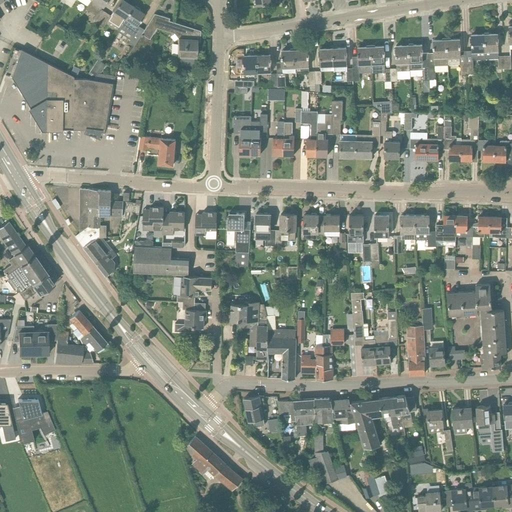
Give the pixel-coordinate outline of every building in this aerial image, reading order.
[(107,0),(90,0),(87,6),(85,8),(96,15),(92,21),(98,24),(106,13),(102,10),(107,0)] [(106,13),(98,24),(103,28),(105,23),(117,31),(133,6),(123,0),(119,0),(110,16),(106,13)] [(137,25),(144,14),(133,6),(117,31),(130,39),(128,42),(134,46),(144,29),(137,25)] [(134,46),(126,58),(137,66),(153,41),(150,39),(154,31),(155,31),(157,29),(178,35),(177,56),(196,57),(197,42),(200,42),(200,30),(199,32),(187,31),(187,27),(169,21),(169,19),(154,14),(144,29),(134,46)] [(498,69),(505,69),(505,56),(498,56),(498,51),(498,42),(498,39),(497,39),(497,34),(484,35),(485,59),(498,59),(498,69)] [(472,59),(485,59),(484,35),(471,35),(472,59)] [(428,53),(429,80),(435,79),(435,65),(448,65),(447,40),(434,41),(434,46),(433,46),(433,49),(434,49),(434,53),(428,53)] [(461,74),(467,74),(466,62),(460,62),(460,48),(460,45),(459,40),(447,40),(448,65),(460,64),(461,74)] [(422,45),(409,46),(410,70),(423,69),(423,80),(429,80),(428,53),(423,53),(423,50),(422,50),(422,45)] [(410,70),(409,46),(396,46),(397,69),(391,69),(391,81),(397,81),(397,71),(410,70)] [(359,73),(372,72),(371,47),(358,48),(358,53),(357,53),(357,56),(358,56),(359,68),(352,68),(353,81),(360,81),(359,73)] [(385,81),(391,81),(391,69),(385,69),(384,55),(385,55),(385,52),(384,52),(384,47),(371,47),(372,72),(385,72),(385,81)] [(333,65),(346,65),(346,56),(347,56),(347,53),(346,54),(346,48),(333,49),(333,65)] [(333,49),(320,49),(320,66),(333,65),(333,49)] [(11,78),(42,129),(84,129),(84,132),(85,132),(86,129),(92,130),(89,139),(94,140),(97,131),(105,132),(111,83),(85,79),(73,79),(74,77),(55,68),(46,63),(21,50),(11,78)] [(295,67),(295,50),(282,51),(282,56),(281,56),(281,59),(282,59),(282,62),(277,62),(277,74),(277,86),(286,86),(285,73),(283,73),(283,68),(295,67)] [(308,50),(295,50),(295,67),(295,72),(308,72),(308,50)] [(271,63),(271,61),(270,61),(270,55),(257,56),(258,73),(270,72),(270,63),(271,63)] [(244,56),(245,73),(258,73),(257,56),(244,56)] [(94,74),(100,74),(105,66),(97,61),(87,75),(88,76),(90,77),(94,74)] [(79,69),(73,67),(70,73),(76,76),(79,69)] [(268,100),(284,100),(284,89),(268,88),(268,100)] [(332,101),(332,114),(332,134),(340,134),(341,121),(342,121),(343,101),(332,101)] [(381,102),(381,111),(381,114),(387,114),(392,114),(392,111),(392,104),(392,102),(381,102)] [(306,156),(316,156),(317,122),(318,111),(301,111),(301,122),(301,123),(309,123),(311,124),(310,139),(306,139),(306,156)] [(461,145),(461,160),(472,160),(472,150),(478,150),(478,140),(479,114),(469,113),(469,128),(471,128),(470,139),(461,139),(461,145)] [(326,134),(332,134),(332,114),(325,114),(325,122),(317,122),(316,156),(327,156),(327,139),(326,139),(326,134)] [(261,138),(260,138),(260,132),(267,132),(267,120),(267,115),(261,115),(261,120),(261,122),(251,122),(250,154),(261,155),(261,138)] [(239,154),(250,154),(251,122),(241,121),(241,116),(234,116),(234,133),(240,133),(240,137),(239,154)] [(278,128),(277,128),(277,138),(273,138),(273,155),(283,155),(284,121),(278,121),(278,128)] [(284,121),(283,155),(294,155),(294,135),(292,135),(292,122),(285,122),(285,121),(284,121)] [(427,139),(427,159),(438,159),(438,149),(444,149),(444,126),(438,126),(437,139),(433,139),(433,138),(427,138),(427,139)] [(461,160),(461,145),(455,145),(455,141),(456,141),(456,136),(451,135),(451,126),(444,126),(444,149),(449,149),(449,159),(461,160)] [(355,157),(356,141),(356,134),(341,134),(340,140),(340,157),(355,157)] [(392,135),(386,135),(385,135),(385,141),(384,158),(399,158),(400,142),(392,142),(392,135)] [(173,165),(176,140),(161,139),(161,138),(150,136),(150,137),(142,136),(140,136),(139,143),(138,148),(148,150),(149,147),(160,149),(158,164),(173,165)] [(427,159),(427,139),(410,138),(410,149),(415,149),(415,159),(427,159)] [(478,140),(478,150),(483,151),(483,160),(494,161),(494,146),(489,146),(489,140),(478,140)] [(371,158),(372,141),(356,141),(355,157),(371,157),(371,158)] [(494,146),(494,161),(506,161),(506,151),(511,152),(511,141),(501,141),(501,146),(494,146)] [(75,236),(83,246),(95,237),(97,237),(97,227),(98,215),(98,214),(97,214),(99,190),(80,188),(80,233),(75,236)] [(111,191),(99,190),(97,214),(98,214),(98,215),(122,216),(122,211),(123,202),(110,202),(111,191)] [(140,204),(123,202),(122,211),(133,213),(139,214),(140,204)] [(142,231),(162,231),(162,230),(163,208),(150,207),(150,213),(149,213),(144,213),(143,213),(142,231)] [(164,208),(163,208),(162,230),(162,231),(163,231),(163,235),(174,235),(174,231),(174,229),(184,230),(185,212),(170,212),(170,216),(169,216),(169,217),(164,217),(164,216),(164,208)] [(129,221),(129,217),(132,218),(133,213),(122,211),(122,216),(122,220),(129,221)] [(195,236),(205,236),(205,232),(216,233),(217,223),(217,213),(202,212),(202,218),(201,218),(196,218),(195,218),(195,236)] [(244,230),(244,213),(242,213),(238,213),(236,213),(236,215),(230,215),(230,227),(230,230),(237,230),(236,250),(236,251),(249,251),(250,230),(244,230)] [(270,228),(270,214),(256,214),(256,238),(265,238),(265,245),(277,246),(277,230),(270,230),(270,228)] [(281,214),(281,228),(281,230),(277,230),(277,246),(283,246),(283,239),(295,238),(295,215),(281,214)] [(311,215),(306,215),(304,215),(304,239),(317,239),(317,230),(324,230),(324,217),(318,217),(318,215),(317,215),(317,214),(311,214),(311,215)] [(340,230),(340,215),(331,215),(331,214),(326,214),(326,215),(324,215),(324,217),(324,230),(340,230)] [(349,215),(349,234),(347,234),(348,243),(364,243),(364,234),(364,215),(349,215)] [(389,236),(389,215),(374,215),(375,236),(389,236)] [(415,233),(415,216),(401,216),(401,233),(415,233)] [(429,233),(429,216),(415,216),(415,233),(429,233)] [(456,230),(456,216),(444,216),(445,225),(439,225),(436,225),(436,236),(436,240),(450,240),(451,234),(450,234),(450,230),(456,230)] [(462,235),(473,235),(473,225),(467,225),(468,216),(456,216),(456,230),(462,230),(462,235)] [(483,231),(489,231),(490,217),(478,217),(478,226),(473,225),(473,235),(483,236),(483,231)] [(501,217),(490,217),(489,231),(496,231),(496,236),(506,237),(507,226),(501,226),(501,217)] [(6,275),(35,256),(28,246),(24,248),(20,242),(22,241),(8,222),(0,227),(0,236),(14,256),(8,260),(11,265),(3,270),(6,275)] [(97,237),(98,237),(106,237),(106,232),(99,232),(99,227),(97,227),(97,237)] [(394,252),(402,253),(402,236),(394,236),(394,252)] [(436,246),(436,240),(436,236),(428,236),(427,246),(436,246)] [(100,268),(106,276),(114,270),(115,263),(112,259),(117,255),(112,249),(105,254),(101,249),(105,246),(98,237),(97,237),(95,237),(83,246),(96,262),(100,267),(100,268)] [(370,244),(371,261),(372,261),(372,268),(380,267),(378,243),(370,244)] [(364,262),(371,261),(370,244),(362,244),(364,262)] [(133,273),(188,276),(189,258),(171,258),(171,247),(163,247),(143,246),(135,245),(134,245),(133,273)] [(473,245),(472,258),(480,259),(481,245),(473,245)] [(235,265),(248,266),(249,251),(236,251),(235,265)] [(35,256),(6,275),(9,279),(7,280),(13,290),(29,279),(31,283),(47,272),(46,272),(35,256)] [(455,260),(445,259),(445,261),(439,261),(440,268),(441,269),(455,269),(455,260)] [(39,295),(54,284),(55,284),(55,283),(54,284),(53,282),(54,281),(52,278),(50,278),(47,273),(47,272),(31,283),(18,292),(24,300),(36,291),(39,295)] [(212,277),(185,276),(184,282),(181,282),(180,296),(177,295),(177,302),(182,302),(195,303),(195,296),(199,296),(199,288),(203,288),(203,290),(211,290),(212,277)] [(450,316),(478,313),(477,307),(491,307),(490,284),(482,285),(482,287),(476,288),(476,285),(475,285),(476,291),(448,293),(450,316)] [(350,293),(355,340),(358,340),(358,337),(364,337),(361,311),(361,299),(364,299),(363,293),(356,293),(350,293)] [(194,310),(195,303),(182,302),(182,310),(186,310),(185,332),(193,332),(193,328),(203,328),(204,317),(206,317),(206,310),(194,310)] [(263,304),(260,304),(260,303),(245,302),(245,305),(231,305),(231,320),(238,320),(238,327),(245,327),(252,328),(252,320),(267,321),(267,316),(263,304)] [(267,316),(273,316),(273,307),(264,307),(267,316)] [(423,318),(423,325),(423,341),(430,341),(430,329),(432,329),(431,308),(422,308),(423,318)] [(92,326),(79,310),(70,317),(79,328),(75,331),(74,332),(79,339),(83,334),(92,326)] [(481,354),(482,368),(501,366),(500,353),(506,352),(503,310),(480,311),(484,354),(481,354)] [(388,313),(388,335),(375,336),(375,340),(377,363),(391,362),(390,347),(389,338),(397,338),(396,312),(388,313)] [(0,337),(7,338),(11,319),(0,319),(0,337)] [(270,340),(270,330),(268,329),(267,321),(252,320),(252,328),(253,328),(253,339),(251,339),(251,341),(269,342),(269,340),(270,340)] [(47,331),(33,332),(34,354),(49,354),(48,341),(57,341),(58,331),(57,331),(57,324),(47,325),(47,331)] [(425,373),(423,341),(423,325),(417,325),(407,325),(410,374),(425,373)] [(19,355),(34,354),(33,332),(33,326),(16,326),(12,341),(12,342),(18,342),(19,355)] [(79,339),(84,345),(89,342),(91,344),(97,351),(107,343),(92,326),(83,334),(79,339)] [(296,330),(282,330),(270,330),(270,340),(269,340),(269,342),(269,353),(283,353),(282,378),(295,379),(296,330)] [(66,332),(58,331),(57,341),(54,362),(64,362),(72,363),(74,346),(65,345),(66,332)] [(322,334),(323,346),(317,346),(317,353),(317,359),(317,363),(323,363),(324,368),(332,368),(332,346),(332,344),(344,344),(344,334),(322,334)] [(375,340),(368,340),(364,340),(364,345),(364,347),(363,347),(363,348),(361,348),(362,364),(377,363),(375,340)] [(268,360),(269,353),(269,342),(251,341),(251,346),(257,346),(256,360),(268,360)] [(82,353),(84,346),(74,346),(72,363),(81,363),(82,353)] [(430,347),(431,365),(445,364),(444,346),(430,347)] [(81,363),(93,364),(93,363),(90,353),(82,353),(81,363)] [(332,379),(332,368),(324,368),(323,363),(317,363),(317,359),(311,359),(311,355),(302,355),(301,363),(301,373),(317,373),(317,379),(332,379)] [(406,398),(406,395),(393,397),(398,428),(399,428),(400,435),(404,434),(402,420),(411,419),(410,413),(416,412),(414,397),(406,398)] [(263,425),(259,396),(244,398),(248,422),(253,420),(254,426),(256,427),(263,425)] [(393,397),(379,399),(384,415),(383,415),(384,417),(385,417),(386,423),(391,422),(393,429),(398,428),(393,397)] [(37,398),(17,398),(22,417),(15,419),(21,443),(34,439),(30,425),(43,422),(37,398)] [(329,398),(314,399),(315,424),(315,422),(335,422),(334,421),(335,417),(334,401),(331,401),(329,401),(329,398)] [(16,433),(6,399),(0,399),(0,424),(2,424),(5,434),(16,433)] [(314,399),(294,400),(295,419),(297,436),(307,436),(306,425),(315,424),(314,399)] [(384,415),(379,399),(371,400),(370,400),(351,402),(365,447),(380,445),(371,417),(383,415),(384,415)] [(295,419),(294,400),(279,401),(280,420),(295,419)] [(336,424),(344,424),(345,430),(356,429),(355,422),(349,400),(334,401),(335,417),(334,421),(335,422),(336,424)] [(511,403),(510,404),(503,405),(505,428),(511,427),(511,403)] [(504,450),(503,438),(502,428),(499,428),(495,426),(494,426),(494,424),(495,424),(494,412),(491,413),(490,406),(476,407),(477,417),(478,424),(479,424),(479,425),(478,425),(479,433),(480,441),(483,444),(492,443),(493,451),(504,450)] [(467,433),(466,427),(473,426),(471,407),(471,410),(465,411),(465,408),(452,409),(454,434),(467,433)] [(441,432),(441,426),(443,426),(442,410),(428,411),(428,409),(423,409),(424,421),(429,421),(429,427),(429,433),(441,432)] [(270,432),(282,430),(280,418),(268,420),(270,432)] [(447,451),(453,450),(450,430),(444,430),(447,451)] [(316,453),(323,453),(323,435),(315,435),(316,451),(316,453)] [(197,460),(194,463),(192,464),(203,475),(208,470),(233,491),(242,479),(231,470),(195,436),(186,446),(190,452),(197,460)] [(412,448),(414,457),(424,455),(422,446),(412,448)] [(328,453),(323,453),(316,453),(318,457),(321,469),(326,484),(338,480),(333,468),(328,453)] [(424,455),(414,457),(414,458),(409,459),(410,463),(425,460),(424,455)] [(313,471),(321,469),(318,457),(309,459),(313,471)] [(362,464),(366,477),(372,475),(368,462),(362,464)] [(410,475),(426,474),(424,463),(409,465),(410,475)] [(385,475),(373,479),(380,499),(388,496),(391,495),(385,475)] [(465,511),(474,510),(472,488),(472,483),(470,483),(467,483),(465,484),(464,489),(452,490),(453,509),(464,508),(465,511)] [(506,507),(511,506),(511,484),(502,485),(493,486),(494,505),(506,504),(506,507)] [(372,496),(369,486),(367,487),(363,488),(366,498),(372,496)] [(493,486),(472,488),(474,510),(483,509),(483,506),(494,505),(493,486)] [(417,497),(418,511),(435,511),(442,511),(439,491),(424,492),(424,496),(417,497)]
